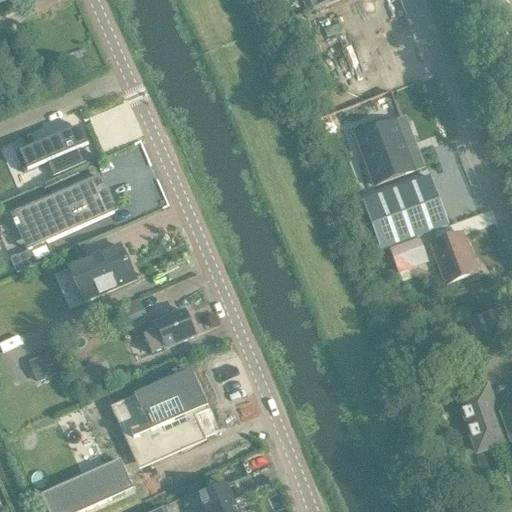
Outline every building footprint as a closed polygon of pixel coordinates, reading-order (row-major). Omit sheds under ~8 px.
[(308,0),(313,11),(340,0),(308,0)] [(42,66),(60,59),(58,54),(40,61),(42,66)] [(18,90),(12,74),(0,78),(0,82),(4,95),(18,90)] [(387,127),(357,138),(375,187),(406,176),(415,172),(405,146),(415,142),(406,120),(387,127)] [(20,155),(16,156),(24,175),(28,173),(48,165),(53,178),(87,164),(83,155),(81,150),(87,148),(79,129),(20,155)] [(114,214),(98,178),(13,216),(16,223),(14,224),(17,229),(18,228),(24,241),(42,233),(47,244),(114,214)] [(382,251),(448,227),(430,178),(364,203),(382,251)] [(477,275),(463,235),(432,246),(447,286),(477,275)] [(399,276),(429,265),(420,241),(389,252),(399,276)] [(48,248),(13,264),(18,276),(54,260),(48,248)] [(85,305),(136,282),(120,248),(69,271),(85,305)] [(125,307),(116,311),(126,336),(136,332),(125,307)] [(494,312),(462,325),(471,346),(502,333),(494,312)] [(197,337),(187,313),(156,327),(158,331),(145,337),(153,356),(166,350),(166,351),(197,337)] [(62,373),(53,353),(28,365),(37,385),(62,373)] [(87,396),(105,388),(96,366),(77,373),(87,396)] [(192,372),(111,408),(114,415),(123,411),(145,459),(184,442),(186,448),(219,433),(192,372)] [(487,389),(459,399),(478,454),(511,442),(511,441),(511,413),(503,417),(504,419),(494,422),(484,391),(487,390),(487,389)] [(119,462),(41,497),(48,511),(87,511),(132,492),(119,462)] [(221,474),(211,479),(214,487),(225,482),(221,474)] [(238,511),(227,487),(200,500),(205,511),(238,511)]
